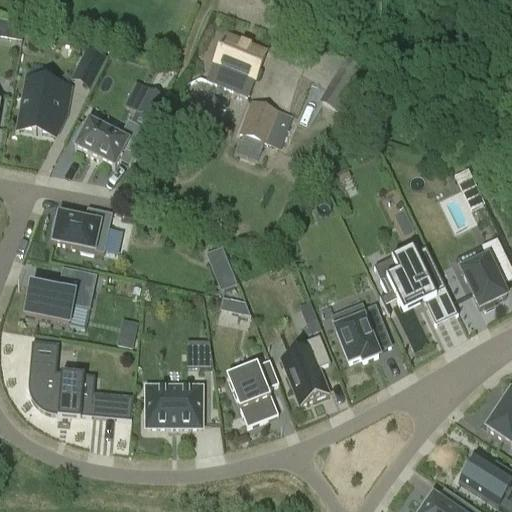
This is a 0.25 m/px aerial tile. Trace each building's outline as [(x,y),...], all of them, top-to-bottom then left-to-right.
[(20,46),(23,30),(14,27),(11,44),(20,46)] [(238,78),(253,85),(265,58),(249,51),(250,51),(226,41),(214,69),(215,69),(208,86),(231,95),(238,78)] [(105,62),(87,52),(80,66),(98,75),(105,62)] [(347,63),(340,74),(358,84),(364,73),(347,63)] [(27,84),(18,133),(54,139),(57,118),(65,119),(69,98),(61,97),(62,90),(27,84)] [(135,116),(152,125),(163,103),(146,94),(135,116)] [(345,105),(328,95),(321,105),(339,116),(345,105)] [(266,149),(279,117),(251,106),(239,138),(266,149)] [(129,170),(146,137),(127,128),(119,143),(88,127),(85,132),(82,130),(73,147),(76,149),(74,154),(113,174),(118,165),(129,170)] [(468,174),(454,180),(459,193),(473,186),(468,174)] [(52,248),(80,254),(79,257),(93,260),(93,257),(103,259),(112,219),(87,214),(84,225),(58,220),(58,223),(54,222),(52,235),(55,236),(52,248)] [(223,253),(208,259),(212,271),(227,265),(223,253)] [(397,276),(379,285),(387,301),(393,298),(396,303),(401,314),(403,318),(424,308),(436,303),(434,299),(445,294),(425,253),(414,258),(412,253),(391,263),(397,276)] [(460,275),(479,314),(482,312),(484,316),(495,311),(493,307),(506,301),(487,262),(460,275)] [(24,320),(69,330),(73,311),(89,315),(96,280),(62,273),(58,289),(60,290),(58,297),(30,291),(24,320)] [(235,306),(233,318),(250,322),(245,308),(235,306)] [(361,310),(343,317),(348,328),(335,333),(348,368),(361,363),(362,367),(378,361),(376,357),(390,351),(374,311),(363,316),(361,310)] [(315,323),(305,327),(310,341),(320,337),(315,323)] [(132,351),(134,339),(120,336),(117,348),(132,351)] [(299,410),(328,398),(318,372),(330,368),(319,340),(306,346),(308,352),(281,363),(299,410)] [(209,346),(199,346),(199,373),(213,373),(209,346)] [(57,370),(30,367),(28,388),(28,392),(28,397),(29,399),(30,403),(32,407),(35,410),(38,413),(40,414),(43,417),(47,418),(52,419),(57,420),(57,423),(80,425),(80,421),(91,422),(94,382),(56,378),(57,370)] [(278,421),(267,394),(278,390),(269,367),(258,371),(257,370),(226,382),(247,433),(278,421)] [(146,392),(146,433),(201,433),(201,393),(146,392)] [(485,433),(511,451),(511,449),(511,398),(510,397),(485,433)] [(131,426),(133,402),(118,401),(116,424),(131,426)] [(475,460),(458,487),(496,511),(498,511),(505,502),(511,506),(511,477),(500,469),(497,474),(475,460)] [(458,511),(445,511),(432,503),(426,511),(460,511),(459,511),(458,511)]
